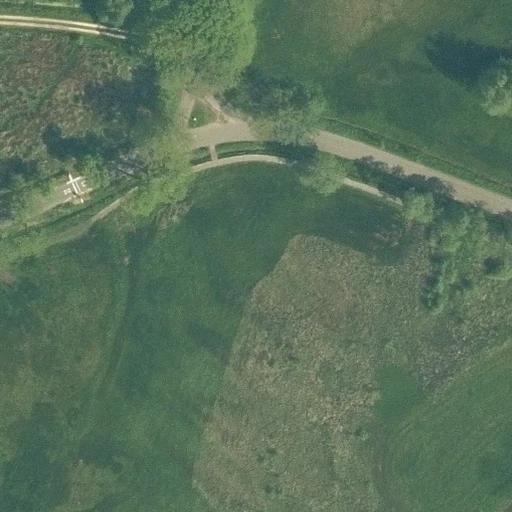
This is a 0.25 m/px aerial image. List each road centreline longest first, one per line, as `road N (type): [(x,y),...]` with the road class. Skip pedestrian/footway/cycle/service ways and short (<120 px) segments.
road 1 (tertiary): [(511,210),(320,139),(249,130)]
road 2 (track): [(193,50),(0,18)]
road 3 (tertiary): [(0,215),(172,144)]
